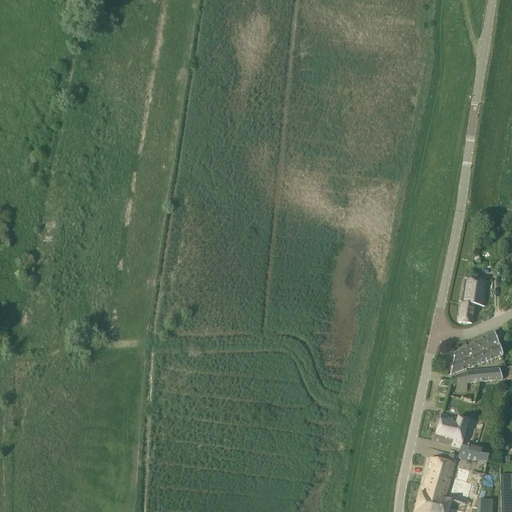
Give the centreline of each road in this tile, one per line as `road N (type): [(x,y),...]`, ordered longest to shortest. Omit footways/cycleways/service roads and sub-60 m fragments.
road 1 (unclassified): [(435,331),(492,0)]
road 2 (unclassified): [(398,511),(435,331)]
